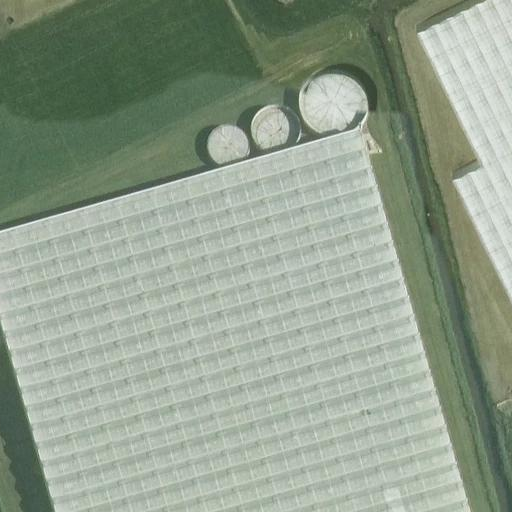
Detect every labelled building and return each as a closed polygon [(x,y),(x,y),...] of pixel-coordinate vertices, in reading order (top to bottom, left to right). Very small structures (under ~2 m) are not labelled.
[(511,0),(474,0),(416,28),(480,162),(451,176),(511,300),(511,0)] [(333,142),(375,133),(361,68),(304,80),(316,136),(331,133),(333,142)] [(269,159),(307,149),(295,105),(257,115),(269,159)] [(249,166),(249,132),(219,131),(218,165),(249,166)] [(461,511),(355,139),(0,241),(0,338),(49,511),(461,511)]
